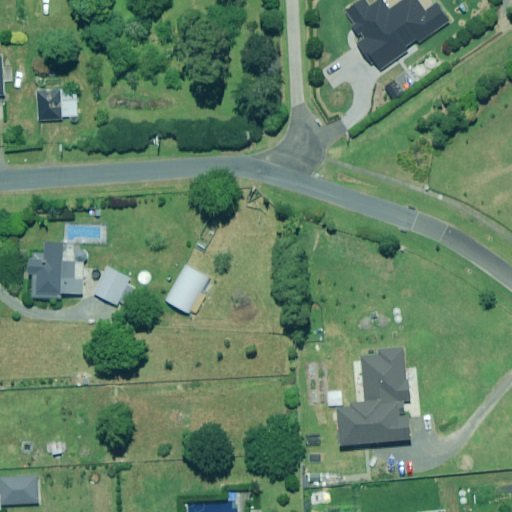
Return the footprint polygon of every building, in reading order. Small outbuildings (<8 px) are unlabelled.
[(0,97),(6,97),(5,84),(14,84),(14,69),(4,69),(3,56),(0,56),(0,97)] [(80,93),(38,91),(36,121),(59,123),(78,124),(80,93)] [(66,244),(47,243),(47,255),(31,255),(31,276),(34,277),(34,299),(63,300),(63,298),(84,298),(84,281),(76,281),(76,263),(65,263),(66,244)] [(210,279),(187,266),(167,302),(189,315),(210,279)] [(119,303),(128,307),(137,290),(128,286),(131,280),(110,269),(96,295),(118,306),(119,303)] [(148,271),(145,271),(144,271),(142,272),(141,273),(140,273),(139,274),(139,276),(138,277),(138,278),(138,280),(139,281),(139,282),(140,283),(141,284),(142,285),(143,286),(144,286),(146,286),(147,286),(148,286),(150,286),(151,285),(152,284),(153,283),(153,282),(154,280),(154,279),(154,278),(153,276),(153,275),(152,274),(151,273),(150,272),(149,272),(148,271)] [(408,385),(405,349),(379,351),(379,356),(361,358),(365,405),(339,407),(342,447),(413,441),(411,417),(408,417),(407,405),(412,405),(410,385),(408,385)] [(40,506),(39,477),(1,479),(2,507),(40,506)]
